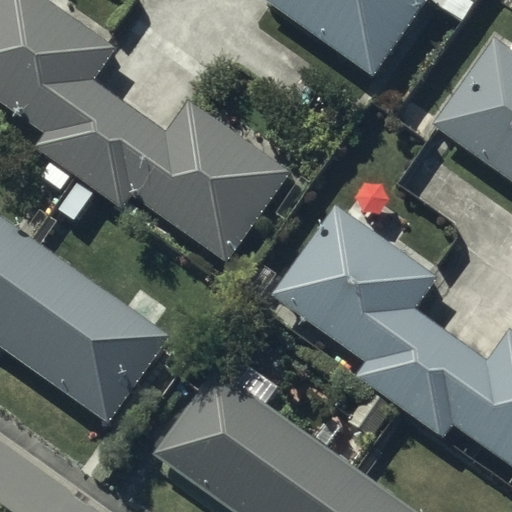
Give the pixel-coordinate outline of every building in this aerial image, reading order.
[(0,116),(46,151),(37,162),(124,226),(134,212),(223,278),(288,190),(188,116),(165,148),(92,94),(113,65),(25,0),(12,0),(0,16),(0,116)] [(268,0),(260,13),(370,91),(431,6),(421,0),(268,0)] [(511,67),(494,54),(433,141),(511,197),(511,67)] [(336,222),(273,312),(366,377),(355,392),(444,455),(454,440),(511,480),(511,346),(509,344),(487,375),(415,324),(438,293),(336,222)] [(169,353),(0,232),(0,362),(108,439),(169,353)] [(392,511),(217,386),(155,472),(211,511),(392,511)]
